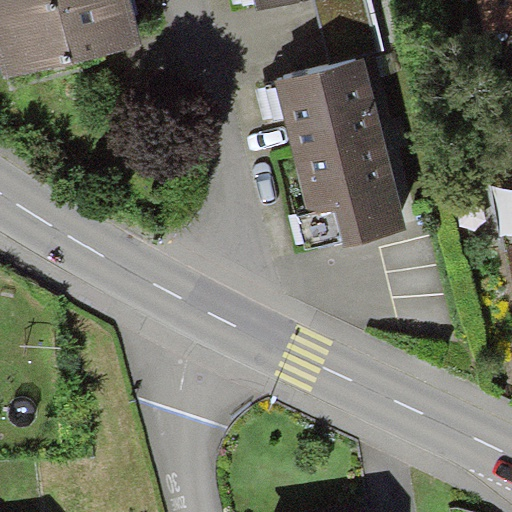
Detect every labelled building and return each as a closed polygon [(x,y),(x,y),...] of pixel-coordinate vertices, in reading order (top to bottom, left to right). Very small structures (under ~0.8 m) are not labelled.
[(0,0),(0,18),(72,0),(0,0)] [(142,38),(132,0),(72,0),(0,18),(0,39),(8,72),(142,38)] [(255,0),(258,9),(295,0),(255,0)] [(314,0),(331,65),(383,51),(371,0),(314,0)] [(511,0),(476,0),(482,33),(511,27),(511,0)] [(331,65),(276,78),(311,215),(299,218),(307,249),(408,223),(366,56),(331,65)] [(511,269),(511,176),(495,179),(511,269)] [(379,511),(378,502),(308,511),(379,511)]
